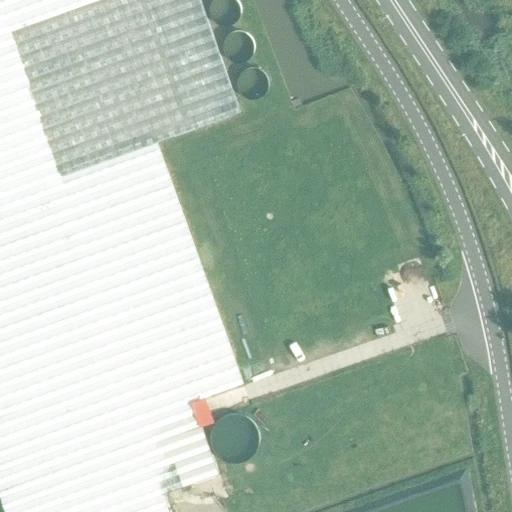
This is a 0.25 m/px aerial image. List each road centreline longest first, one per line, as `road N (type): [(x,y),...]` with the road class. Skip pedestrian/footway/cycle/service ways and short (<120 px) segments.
road 1 (unclassified): [(342,0),(394,77),(463,228),(511,457)]
road 2 (secondary): [(511,186),(385,0)]
